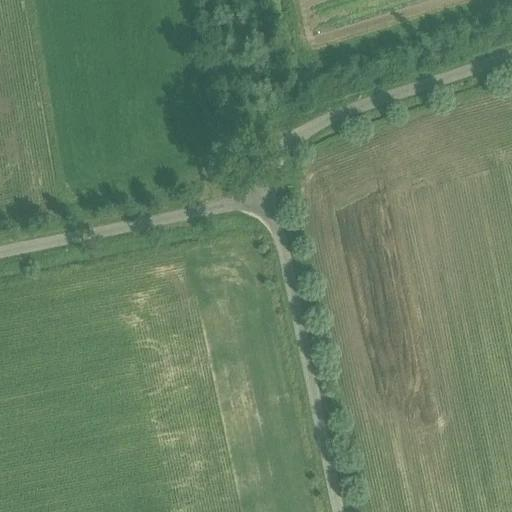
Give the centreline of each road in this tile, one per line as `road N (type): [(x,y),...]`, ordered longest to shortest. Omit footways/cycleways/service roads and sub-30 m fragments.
road 1 (unclassified): [(336,511),(264,198)]
road 2 (unclassified): [(264,198),(281,149),(304,131),(511,57)]
road 3 (unclassified): [(0,250),(264,198)]
